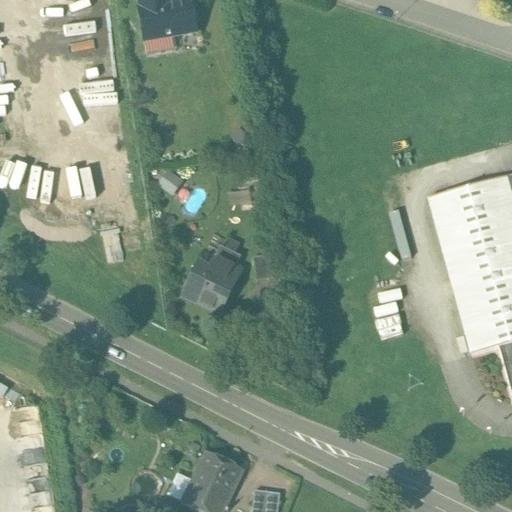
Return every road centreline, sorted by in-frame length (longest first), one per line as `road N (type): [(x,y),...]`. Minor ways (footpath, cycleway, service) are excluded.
road 1 (primary): [(0,286),(459,511)]
road 2 (unclassified): [(511,39),(392,0)]
